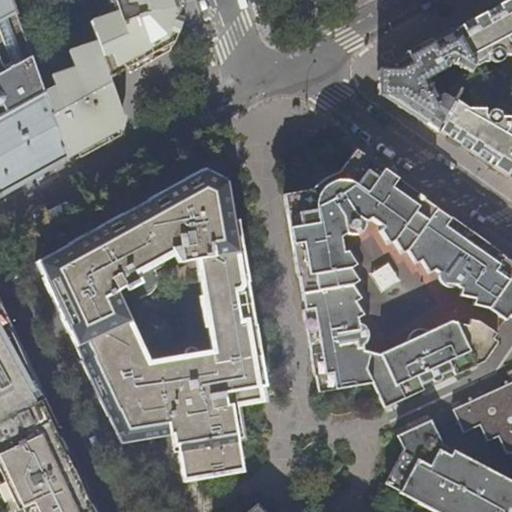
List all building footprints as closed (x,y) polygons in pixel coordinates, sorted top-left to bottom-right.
[(44,92),(11,0),(0,0),(0,103),(2,106),(6,113),(6,114),(44,92)] [(107,0),(109,4),(114,2),(121,22),(93,32),(96,41),(69,51),(75,68),(52,75),(56,86),(44,92),(68,159),(118,132),(123,116),(113,89),(110,78),(130,67),(157,53),(160,44),(168,40),(181,2),(180,0),(107,0)] [(511,0),(506,0),(465,23),(453,30),(472,64),(476,62),(486,63),(486,55),(489,56),(489,60),(490,61),(495,63),(498,63),(501,61),(503,59),(503,57),(511,56),(511,117),(501,117),(499,113),(495,110),(493,110),(492,110),(488,112),(486,116),(484,115),(484,109),(466,109),(456,102),(453,100),(436,131),(436,132),(474,156),(511,180),(511,0)] [(446,67),(449,61),(461,69),(467,73),(472,64),(453,30),(422,47),(381,70),(379,95),(427,126),(436,131),(453,100),(447,96),(441,93),(440,93),(435,96),(425,78),(434,73),(446,67)] [(453,100),(467,73),(461,69),(447,96),(453,100)] [(443,89),(434,73),(425,78),(435,96),(440,93),(441,93),(443,89)] [(0,196),(68,159),(44,92),(6,114),(6,113),(0,116),(0,196)] [(461,226),(390,175),(354,150),(338,175),(337,172),(329,175),(324,179),(318,182),(311,188),(311,190),(282,194),(296,277),(299,276),(304,309),(302,309),(308,348),(313,377),(315,376),(318,392),(371,383),(382,408),(442,380),(482,361),(489,351),(497,341),(493,339),(496,335),(478,321),(469,320),(468,325),(449,321),(428,331),(425,330),(419,329),(414,331),(410,334),(407,341),(379,354),(362,350),(361,347),(364,345),(366,340),(367,333),(366,331),(363,326),(358,323),(356,318),(362,315),(355,302),(360,299),(351,285),(357,282),(349,268),(354,265),(345,251),(341,252),(339,237),(344,235),(347,236),(350,236),(355,236),(358,234),(361,231),(363,229),(364,224),(364,221),(369,219),(381,227),(378,231),(386,244),(392,241),(400,254),(405,251),(414,264),(420,261),(427,273),(433,270),(438,274),(439,280),(443,285),(445,286),(448,287),(451,287),(456,286),(461,289),(459,296),(474,299),(472,305),(488,309),(505,321),(509,317),(511,318),(511,263),(504,258),(505,256),(461,226)] [(35,262),(53,300),(79,355),(104,409),(120,444),(175,435),(183,483),(242,473),(231,408),(267,401),(262,374),(250,299),(236,215),(230,182),(202,169),(139,204),(35,262)] [(398,281),(387,264),(371,274),(381,291),(398,281)] [(0,422),(44,402),(0,306),(0,422)] [(511,382),(452,410),(463,433),(479,426),(486,443),(498,437),(506,455),(511,454),(511,382)] [(57,430),(44,402),(0,422),(0,476),(17,511),(95,511),(79,476),(57,430)] [(511,511),(511,489),(499,482),(502,477),(464,456),(462,461),(461,457),(460,455),(457,453),(454,452),(449,455),(451,450),(442,445),(431,420),(395,436),(401,449),(382,485),(410,499),(434,511),(511,511)]
